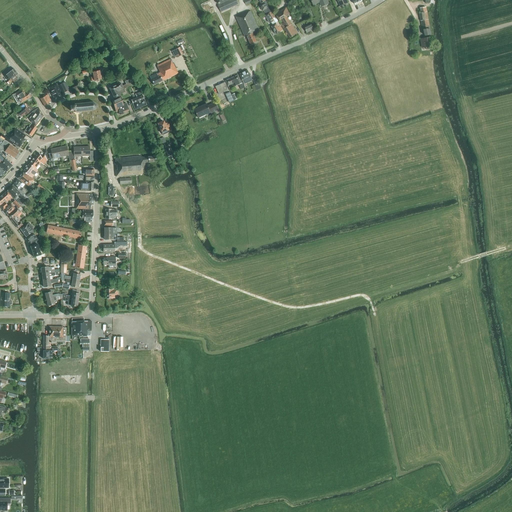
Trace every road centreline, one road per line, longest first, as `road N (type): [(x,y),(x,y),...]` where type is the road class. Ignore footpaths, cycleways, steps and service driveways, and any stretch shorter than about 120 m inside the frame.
road 1 (track): [(114,183),(150,254),(291,307),(364,295),(375,315)]
road 2 (tertiary): [(95,131),(380,0)]
road 3 (residential): [(95,131),(90,312),(0,315)]
